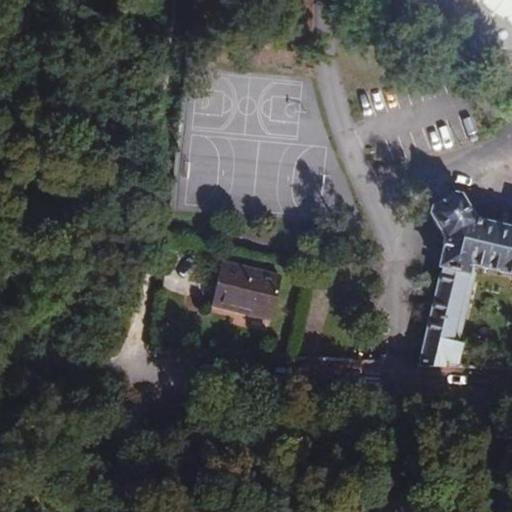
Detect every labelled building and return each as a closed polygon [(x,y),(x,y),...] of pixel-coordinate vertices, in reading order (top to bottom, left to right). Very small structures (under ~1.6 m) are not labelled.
[(511,0),(477,0),(511,22),(511,0)] [(432,197),(438,206),(449,199),(442,189),(432,197)] [(440,271),(420,370),(457,372),(461,349),(458,348),(452,347),(466,269),(511,279),(511,234),(474,226),(459,200),(453,197),(449,199),(438,206),(432,210),(431,217),(443,240),(438,269),(440,271)] [(267,320),(276,276),(216,264),(207,306),(267,320)] [(452,347),(458,348),(471,279),(466,269),(452,347)]
